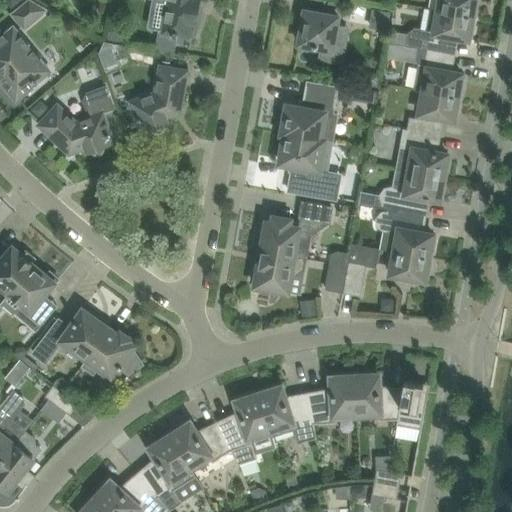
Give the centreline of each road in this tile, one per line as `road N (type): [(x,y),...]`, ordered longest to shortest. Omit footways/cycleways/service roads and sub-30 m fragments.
road 1 (residential): [(193,313),(251,0)]
road 2 (residential): [(213,361),(307,334),(400,330),(485,343)]
road 3 (residential): [(0,151),(75,227),(193,313)]
road 4 (residential): [(28,511),(133,404),(213,361)]
road 5 (tertiary): [(485,343),(456,511)]
road 6 (tertiary): [(511,196),(485,343)]
